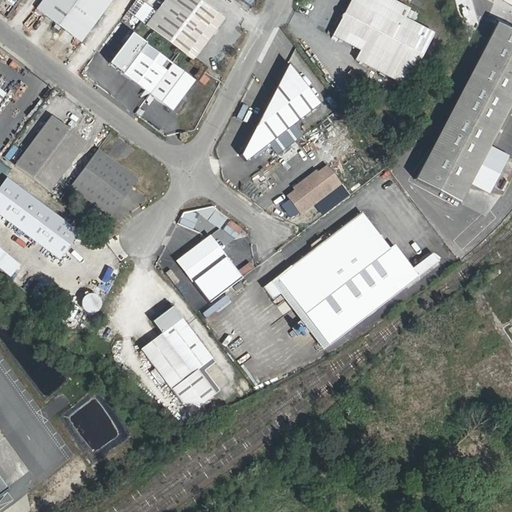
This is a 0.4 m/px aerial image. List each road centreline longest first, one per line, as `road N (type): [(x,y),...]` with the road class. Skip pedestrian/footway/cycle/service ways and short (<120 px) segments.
road 1 (unclassified): [(0,30),(188,170)]
road 2 (unclassified): [(280,0),(188,170)]
